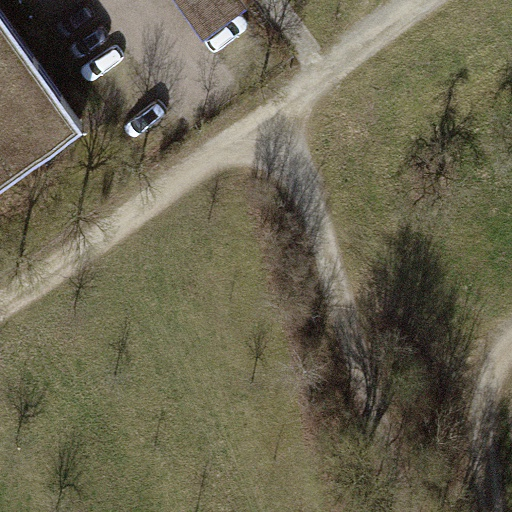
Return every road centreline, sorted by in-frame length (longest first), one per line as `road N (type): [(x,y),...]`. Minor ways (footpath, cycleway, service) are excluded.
road 1 (track): [(425,0),(0,304)]
road 2 (track): [(407,511),(275,107)]
road 3 (track): [(511,337),(488,366),(469,425),(479,511)]
